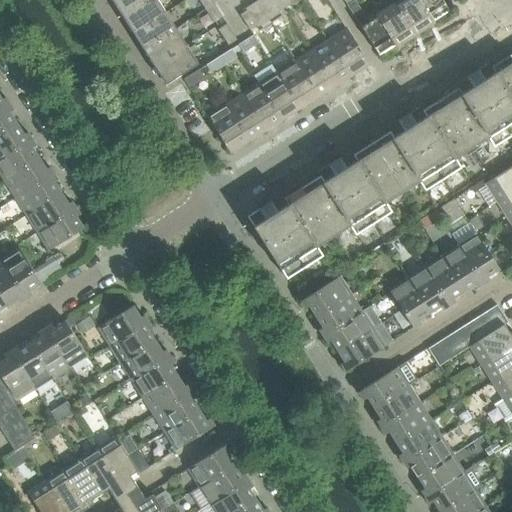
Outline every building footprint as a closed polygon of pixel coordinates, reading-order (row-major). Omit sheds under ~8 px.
[(146,0),(110,0),(121,16),(146,0)] [(165,13),(156,0),(146,0),(121,16),(133,34),(165,13)] [(214,5),(210,0),(198,0),(205,10),(214,5)] [(283,9),(277,0),(259,0),(255,3),(266,20),(283,9)] [(291,5),(287,0),(277,0),(283,9),(291,5)] [(415,35),(396,4),(393,0),(384,0),(383,1),(388,9),(378,16),(396,45),(401,41),(402,43),(415,35)] [(432,22),(418,0),(402,0),(396,4),(415,35),(428,27),(427,25),(432,22)] [(449,11),(442,0),(418,0),(432,22),(449,11)] [(396,45),(378,16),(377,16),(378,17),(369,23),(355,1),(347,6),(379,56),(379,55),(380,55),(396,45)] [(222,17),(214,5),(205,10),(213,23),(222,17)] [(256,26),(247,11),(240,15),(250,31),(256,26)] [(176,29),(165,13),(133,34),(143,50),(176,29)] [(236,40),(226,25),(218,30),(228,46),(236,40)] [(186,46),(176,29),(143,50),(153,67),(186,46)] [(368,64),(347,29),(328,41),(349,76),(368,64)] [(244,53),(258,44),(253,36),(238,45),(244,53)] [(349,76),(328,41),(311,52),(327,78),(333,86),(349,76)] [(198,64),(186,46),(153,67),(165,85),(181,75),(181,76),(185,73),(198,64)] [(236,58),(231,49),(219,58),(224,66),(236,58)] [(327,78),(311,52),(293,63),(315,98),(333,86),(327,78)] [(511,57),(510,55),(492,66),(490,62),(466,77),(470,84),(460,90),(458,88),(441,99),(456,122),(473,148),(488,139),(494,148),(511,136),(511,57)] [(224,66),(219,58),(206,66),(211,74),(224,66)] [(315,98),(293,63),(277,73),(299,108),(315,98)] [(189,88),(204,78),(199,70),(184,80),(189,88)] [(299,108),(277,73),(259,85),(281,119),(299,108)] [(281,119),(259,85),(243,95),(265,130),(281,119)] [(265,130),(243,95),(226,106),(248,140),(265,130)] [(0,110),(9,104),(5,98),(2,100),(0,97),(0,110)] [(456,159),(473,148),(456,122),(441,99),(423,110),(421,106),(410,113),(397,121),(401,127),(391,134),(390,132),(371,143),(403,193),(420,183),(426,192),(461,169),(456,159)] [(0,134),(17,124),(10,113),(13,111),(9,104),(0,110),(0,134)] [(248,140),(226,106),(208,118),(226,146),(229,152),(248,140)] [(0,159),(32,139),(28,133),(24,135),(17,124),(0,134),(0,159)] [(0,174),(4,181),(39,159),(32,148),(36,146),(32,139),(0,159),(0,174)] [(403,193),(371,143),(353,155),(357,161),(347,168),(340,158),(316,173),(319,177),(301,188),(334,237),(350,227),(356,236),(392,213),(387,204),(403,193)] [(15,198),(54,174),(49,167),(46,170),(39,159),(4,181),(15,198)] [(497,202),(511,192),(511,166),(485,184),(497,202)] [(26,215),(61,193),(54,183),(58,180),(54,174),(15,198),(26,215)] [(474,193),(486,186),(482,181),(471,188),(474,193)] [(334,237),(301,188),(284,199),(288,205),(278,211),(271,201),(265,205),(259,210),(248,217),(253,227),(287,279),(304,268),(322,256),(317,248),(334,237)] [(507,219),(511,216),(511,192),(497,202),(507,219)] [(37,233),(75,208),(71,202),(68,204),(61,193),(26,215),(37,233)] [(464,215),(455,199),(441,208),(451,223),(464,215)] [(49,251),(83,229),(76,217),(80,215),(75,208),(37,233),(49,251)] [(415,237),(410,229),(402,234),(407,242),(415,237)] [(499,269),(490,256),(477,235),(459,247),(483,284),(489,280),(487,276),(499,269)] [(483,284),(459,247),(442,258),(463,292),(474,285),(476,289),(483,284)] [(41,283),(19,249),(1,260),(25,299),(32,294),(29,291),(41,283)] [(463,292),(442,258),(425,269),(448,306),(455,302),(452,298),(463,292)] [(25,299),(1,260),(0,260),(0,297),(6,306),(16,299),(19,303),(25,299)] [(448,306),(425,269),(408,280),(429,314),(439,307),(442,311),(448,306)] [(316,317),(351,295),(339,277),(300,301),(305,308),(309,306),(316,317)] [(429,314),(408,280),(389,291),(402,310),(413,329),(420,324),(418,320),(429,314)] [(323,336),(362,312),(351,295),(316,317),(322,328),(319,330),(323,336)] [(109,346),(148,322),(143,315),(140,318),(132,306),(98,328),(109,346)] [(508,323),(497,306),(488,311),(500,329),(504,326),(508,323)] [(338,351),(381,323),(371,307),(362,312),(323,336),(327,343),(331,341),(338,351)] [(410,325),(401,311),(394,315),(403,330),(410,325)] [(500,329),(488,311),(480,316),(491,334),(500,329)] [(491,334),(480,316),(471,322),(482,340),(491,334)] [(95,326),(89,317),(78,325),(84,333),(95,326)] [(87,355),(69,326),(65,321),(54,328),(51,325),(45,329),(68,367),(87,355)] [(120,364),(155,341),(148,331),(152,328),(148,322),(109,346),(120,364)] [(482,340),(471,322),(462,327),(474,345),(482,340)] [(345,372),(384,347),(393,342),(381,323),(338,351),(344,362),(341,364),(345,372)] [(481,365),(511,345),(511,335),(511,336),(504,326),(500,329),(491,334),(482,340),(474,345),(470,348),(481,365)] [(474,345),(462,327),(445,338),(457,356),(470,348),(474,345)] [(68,367),(45,329),(38,333),(40,337),(30,343),(51,378),(68,367)] [(457,356),(445,338),(437,344),(448,362),(457,356)] [(131,381),(170,356),(165,350),(162,352),(155,341),(120,364),(131,381)] [(51,378),(30,343),(19,350),(17,346),(10,351),(34,389),(51,378)] [(448,362),(437,344),(428,349),(439,367),(448,362)] [(492,382),(511,369),(511,345),(481,365),(492,382)] [(34,389),(10,351),(4,355),(6,358),(0,362),(0,374),(16,400),(34,389)] [(142,398),(177,376),(170,365),(174,363),(170,356),(131,381),(142,398)] [(373,408),(408,386),(417,380),(406,363),(397,368),(358,392),(363,399),(367,397),(373,408)] [(503,399),(511,393),(511,369),(492,382),(503,399)] [(153,415),(191,390),(187,384),(184,386),(177,376),(142,398),(153,415)] [(0,402),(9,397),(2,386),(0,387),(0,402)] [(381,427),(419,403),(408,386),(373,408),(380,418),(377,421),(381,427)] [(164,432),(199,410),(192,399),(195,397),(191,390),(153,415),(164,432)] [(505,422),(511,417),(511,393),(503,399),(494,405),(505,422)] [(91,403),(87,396),(80,400),(84,407),(91,403)] [(0,416),(15,407),(9,397),(0,402),(0,416)] [(395,442),(430,420),(419,403),(381,427),(385,434),(388,431),(395,442)] [(0,428),(1,431),(22,418),(15,407),(0,416),(0,428)] [(175,450),(214,426),(209,418),(205,421),(199,410),(164,432),(175,450)] [(63,421),(59,414),(53,418),(58,424),(63,421)] [(8,441),(29,428),(22,418),(1,431),(8,441)] [(403,462),(441,438),(430,420),(395,442),(402,453),(398,455),(403,462)] [(59,435),(54,427),(44,434),(49,442),(59,435)] [(14,451),(35,438),(29,428),(8,441),(14,451)] [(137,471),(127,456),(115,437),(97,449),(122,487),(127,494),(137,488),(130,476),(137,471)] [(417,477),(452,455),(441,438),(403,462),(407,468),(411,466),(417,477)] [(198,487),(233,465),(227,454),(230,452),(226,445),(187,469),(198,487)] [(122,487),(97,449),(80,459),(102,494),(108,490),(116,501),(127,494),(122,487)] [(425,497),(464,473),(452,455),(417,477),(425,488),(421,490),(425,497)] [(102,494),(80,459),(63,470),(87,509),(94,505),(91,501),(102,494)] [(209,505),(248,480),(244,473),(240,476),(233,465),(198,487),(209,505)] [(81,511),(87,509),(63,470),(45,482),(65,511),(73,511),(78,509),(80,511),(81,511)] [(440,511),(474,490),(464,473),(425,497),(429,503),(433,501),(440,511)] [(214,511),(235,511),(255,499),(248,489),(252,486),(248,480),(209,505),(214,511)] [(65,511),(45,482),(27,492),(39,511),(65,511)] [(163,511),(162,510),(152,495),(145,499),(138,488),(137,488),(127,494),(127,495),(137,511),(163,511)] [(477,511),(485,507),(474,490),(440,511),(439,511),(477,511)] [(137,511),(127,495),(127,494),(116,501),(116,502),(122,511),(137,511)] [(268,511),(266,508),(262,510),(255,499),(235,511),(268,511)]
